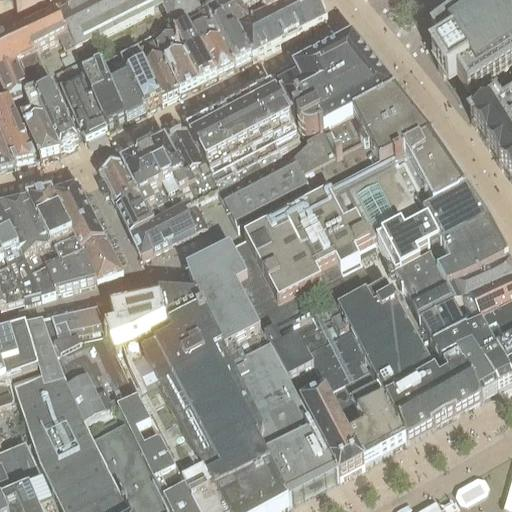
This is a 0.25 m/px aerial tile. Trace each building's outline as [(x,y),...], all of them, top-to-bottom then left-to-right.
[(8,0),(17,19),(55,0),(8,0)] [(36,58),(58,46),(60,50),(66,61),(152,18),(144,1),(147,0),(95,0),(57,20),(56,20),(20,36),(32,60),(18,67),(18,68),(20,67),(34,99),(31,100),(31,101),(32,100),(54,89),(54,88),(51,89),(36,58)] [(172,0),(160,6),(157,0),(147,0),(144,1),(152,18),(162,13),(172,32),(203,17),(237,0),(172,0)] [(237,0),(203,17),(210,31),(219,27),(228,43),(238,37),(277,17),(307,2),(308,0),(237,0)] [(310,0),(309,0),(307,2),(277,17),(291,46),(327,27),(310,0)] [(511,0),(502,0),(488,9),(470,20),(456,30),(432,47),(440,59),(432,64),(449,91),(456,86),(468,104),(511,76),(511,0)] [(277,17),(238,37),(252,65),(291,46),(277,17)] [(237,73),(252,65),(238,37),(228,43),(219,27),(210,31),(219,47),(218,47),(219,47),(222,45),(237,73)] [(217,83),(200,55),(187,30),(173,37),(186,63),(184,64),(198,93),(217,83)] [(4,44),(0,45),(0,74),(18,67),(32,60),(20,36),(4,44)] [(173,37),(153,48),(180,101),(198,93),(184,64),(186,63),(173,37)] [(218,47),(200,55),(217,83),(237,73),(222,45),(219,47),(218,47)] [(163,109),(180,101),(153,48),(138,56),(144,72),(163,109)] [(309,105),(286,116),(293,128),(294,128),(298,136),(300,139),(304,141),(308,143),(313,143),(318,142),(393,102),(344,54),(297,78),(309,105)] [(127,81),(145,118),(162,110),(163,109),(144,72),(138,56),(119,65),(125,78),(127,81)] [(128,127),(145,118),(127,81),(125,78),(119,65),(102,73),(128,127)] [(16,68),(18,68),(18,67),(0,74),(0,137),(13,173),(14,172),(10,165),(12,164),(15,172),(36,167),(36,166),(8,105),(28,97),(16,68)] [(102,73),(81,83),(108,137),(128,127),(102,73)] [(297,78),(275,90),(281,102),(279,104),(286,116),(309,105),(297,78)] [(86,148),(108,137),(81,83),(60,94),(86,148)] [(57,157),(58,156),(59,161),(61,160),(78,152),(53,97),(55,96),(55,93),(54,89),(32,100),(57,157)] [(253,102),(282,159),(288,155),(289,156),(301,149),(271,92),(253,102)] [(57,157),(32,100),(31,101),(32,102),(25,105),(31,120),(22,124),(40,165),(40,166),(42,166),(41,164),(57,157)] [(483,145),(511,127),(511,100),(471,126),(483,145)] [(219,197),(217,198),(236,237),(308,200),(309,200),(314,210),(314,211),(433,150),(432,149),(416,129),(394,101),(393,102),(318,142),(319,143),(282,163),(262,174),(242,185),(219,197)] [(230,113),(262,174),(282,163),(280,160),(282,159),(253,102),(230,113)] [(262,174),(230,113),(209,124),(242,185),(262,174)] [(187,136),(219,197),(242,185),(209,124),(187,136)] [(495,165),(511,154),(511,127),(483,145),(495,165)] [(163,149),(196,209),(217,198),(219,197),(187,136),(163,149)] [(0,175),(13,173),(0,137),(0,175)] [(143,159),(175,220),(196,209),(163,149),(143,159)] [(314,210),(244,246),(245,248),(231,255),(230,253),(228,254),(245,287),(238,291),(263,339),(266,338),(288,326),(289,328),(331,308),(337,305),(338,308),(372,292),(364,276),(358,263),(377,252),(468,202),(433,150),(314,211),(314,210)] [(509,184),(511,181),(511,154),(495,165),(499,172),(509,184)] [(137,206),(140,204),(153,232),(175,220),(143,159),(120,171),(137,206)] [(100,181),(103,187),(99,189),(99,188),(98,189),(105,202),(109,200),(117,216),(137,206),(120,171),(100,181)] [(104,243),(78,193),(52,201),(60,215),(79,255),(104,243)] [(82,260),(79,255),(60,215),(59,216),(51,201),(28,208),(61,271),(82,260)] [(468,202),(377,252),(397,288),(431,271),(431,270),(436,268),(435,265),(464,252),(488,239),(487,239),(491,237),(480,220),(468,202)] [(117,216),(131,243),(153,232),(140,204),(137,206),(117,216)] [(61,271),(28,208),(13,211),(44,276),(45,278),(61,271)] [(208,233),(196,209),(175,220),(153,232),(131,243),(142,266),(153,260),(152,259),(208,233)] [(44,276),(13,211),(0,214),(0,220),(21,263),(31,282),(44,276)] [(21,263),(0,220),(0,254),(7,270),(21,263)] [(397,288),(412,317),(510,272),(508,268),(492,238),(491,237),(487,239),(488,239),(464,252),(435,265),(436,268),(431,270),(431,271),(397,288)] [(97,290),(123,280),(104,243),(79,255),(82,260),(97,290)] [(187,275),(197,304),(226,358),(263,339),(238,291),(245,287),(228,254),(187,275)] [(61,271),(73,296),(97,290),(82,260),(61,271)] [(7,270),(25,310),(42,305),(41,301),(31,282),(21,263),(7,270)] [(0,273),(0,301),(7,315),(25,310),(7,270),(0,273)] [(45,278),(56,301),(73,296),(61,271),(45,278)] [(412,317),(420,332),(455,315),(457,319),(464,315),(463,311),(511,288),(511,277),(510,272),(412,317)] [(41,301),(42,305),(56,301),(45,278),(44,276),(31,282),(41,301)] [(511,288),(463,311),(464,315),(457,319),(455,315),(420,332),(434,359),(511,319),(511,288)] [(338,308),(312,321),(385,462),(406,450),(402,443),(403,442),(407,450),(408,450),(338,319),(375,299),(372,292),(338,308)] [(375,299),(338,319),(408,450),(423,441),(439,432),(455,422),(462,418),(465,417),(445,378),(444,377),(440,379),(434,382),(431,375),(388,293),(375,299)] [(109,339),(145,413),(192,511),(221,511),(166,402),(164,404),(146,369),(142,354),(169,339),(159,302),(112,312),(115,334),(107,336),(109,339)] [(289,511),(265,456),(269,442),(226,358),(197,304),(159,302),(169,339),(142,354),(146,369),(164,404),(166,402),(221,511),(289,511)] [(59,351),(109,339),(107,336),(115,334),(112,312),(52,326),(59,351)] [(511,356),(511,319),(434,359),(441,372),(475,355),(485,373),(500,364),(511,356)] [(385,462),(312,321),(290,331),(364,473),(385,462)] [(192,511),(145,413),(109,339),(59,351),(52,326),(45,328),(62,390),(83,431),(116,417),(123,433),(163,511),(192,511)] [(343,485),(364,473),(290,331),(289,328),(288,326),(266,338),(343,485)] [(40,472),(58,511),(123,511),(92,449),(83,431),(62,390),(45,328),(29,331),(37,374),(11,384),(15,397),(40,472)] [(0,387),(3,387),(11,384),(37,374),(29,331),(26,332),(26,331),(0,338),(0,387)] [(343,485),(266,338),(263,339),(226,358),(269,442),(265,456),(289,511),(290,511),(291,511),(289,508),(294,506),(295,506),(296,507),(297,507),(299,507),(300,507),(301,506),(303,506),(304,505),(304,503),(305,502),(305,501),(305,499),(305,498),(304,497),(338,486),(338,487),(343,485)] [(499,397),(485,373),(475,355),(441,372),(445,378),(464,370),(472,384),(470,385),(482,407),(499,397)] [(511,356),(500,364),(511,387),(511,356)] [(511,392),(511,387),(500,364),(485,373),(499,397),(499,399),(511,392)] [(464,370),(445,378),(465,417),(482,407),(470,385),(472,384),(464,370)] [(0,415),(12,411),(3,387),(0,387),(0,415)] [(163,511),(123,433),(92,449),(123,511),(163,511)] [(51,511),(25,452),(0,463),(0,511),(51,511)]
